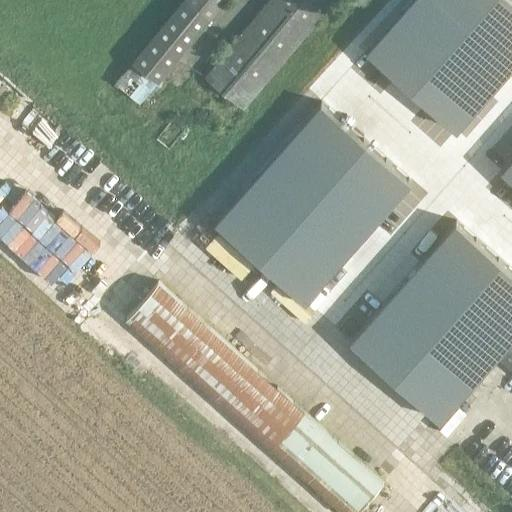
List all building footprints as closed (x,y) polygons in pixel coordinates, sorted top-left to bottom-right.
[(181,0),(132,59),(133,60),(114,83),(139,103),(158,80),(159,81),(225,0),(181,0)] [(329,4),(324,0),(269,0),(206,76),(243,107),(329,4)] [(414,0),(410,0),(351,66),(432,137),(436,131),(490,65),(414,0)] [(322,97),(216,216),(307,295),(411,178),(322,97)] [(104,197),(122,179),(104,162),(87,180),(104,197)] [(111,202),(133,221),(149,203),(127,183),(111,202)] [(511,268),(460,222),(351,343),(443,421),(500,356),(511,343),(511,268)] [(80,279),(97,261),(61,227),(44,245),(80,279)] [(353,511),(382,480),(159,281),(127,317),(347,511),(353,511)] [(511,343),(500,356),(511,366),(511,343)] [(444,468),(439,473),(472,505),(476,500),(444,468)]
